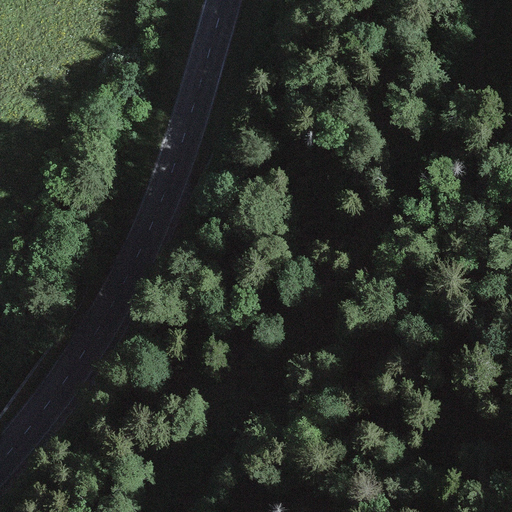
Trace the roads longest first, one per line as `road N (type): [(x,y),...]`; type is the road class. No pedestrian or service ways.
road 1 (track): [(169,511),(337,314),(412,205),(501,0)]
road 2 (secondary): [(0,461),(82,353),(139,253),(224,0)]
